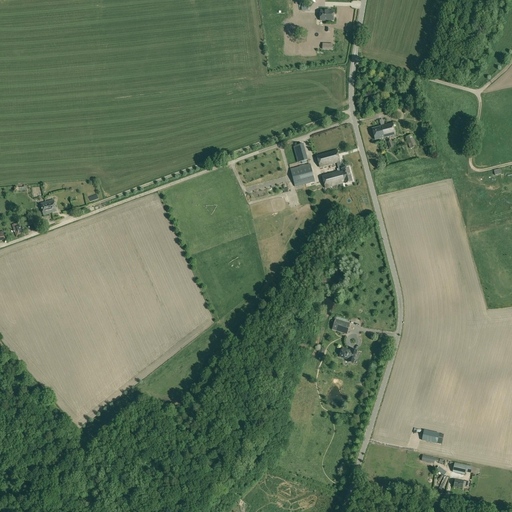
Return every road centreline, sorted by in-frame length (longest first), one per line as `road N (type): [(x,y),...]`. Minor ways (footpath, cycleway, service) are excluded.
road 1 (unclassified): [(351,488),(400,325),(353,118),(353,58)]
road 2 (track): [(352,110),(89,206),(73,220)]
road 3 (track): [(348,498),(173,431),(140,408)]
road 4 (unclassified): [(353,58),(477,92),(487,84)]
road 5 (unclassified): [(476,511),(351,488)]
